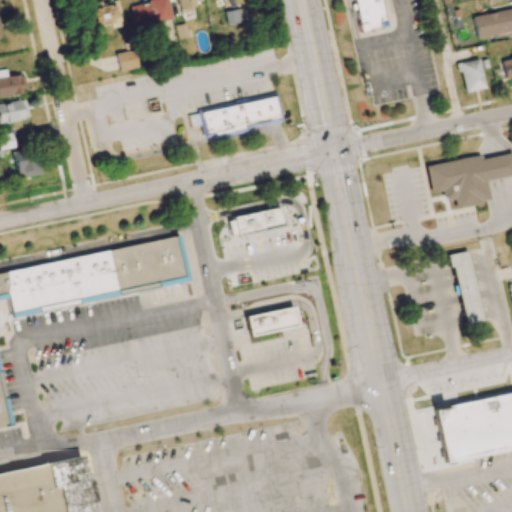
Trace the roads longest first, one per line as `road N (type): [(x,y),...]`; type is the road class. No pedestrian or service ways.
road 1 (residential): [(382,384),(0,462)]
road 2 (primary): [(409,511),(334,151)]
road 3 (tertiary): [(334,151),(0,222)]
road 4 (residential): [(85,204),(41,0)]
road 5 (residential): [(511,114),(334,151)]
road 6 (primary): [(334,151),(302,0)]
road 7 (residential): [(511,355),(382,384)]
